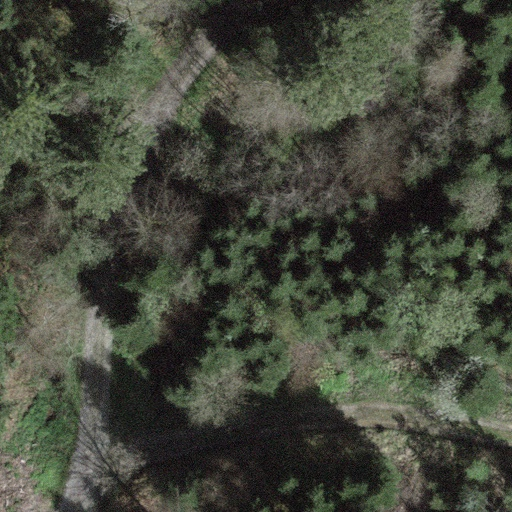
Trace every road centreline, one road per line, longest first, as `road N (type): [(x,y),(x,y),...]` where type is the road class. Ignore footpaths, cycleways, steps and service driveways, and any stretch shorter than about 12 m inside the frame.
road 1 (track): [(51,511),(117,217),(159,98),(196,42),(255,0)]
road 2 (track): [(511,460),(301,433),(70,426)]
